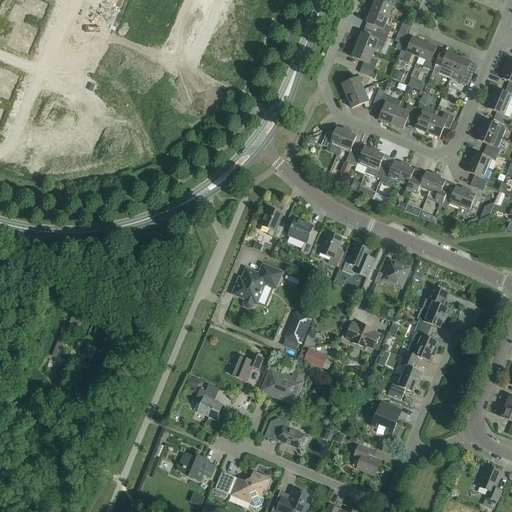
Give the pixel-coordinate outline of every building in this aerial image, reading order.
[(15,6),(12,13),(24,18),(27,11),(42,18),(47,6),(41,3),(35,1),(33,0),(26,0),(22,9),(15,6)] [(137,0),(136,2),(156,10),(160,0),(137,0)] [(403,0),(387,0),(386,4),(377,0),(376,0),(371,12),(388,18),(393,6),(392,6),(394,2),(401,5),(403,0)] [(136,2),(132,13),(139,16),(137,22),(149,27),(156,10),(136,2)] [(248,9),(243,19),(261,26),(266,16),(248,9)] [(388,18),(371,12),(366,24),(378,28),(376,33),(387,38),(392,28),(385,25),(388,18)] [(12,13),(9,20),(17,23),(12,34),(32,42),(37,31),(22,24),(24,18),(12,13)] [(243,19),(239,29),(257,36),(261,26),(243,19)] [(127,25),(122,37),(127,40),(126,42),(132,44),(133,42),(141,45),(149,27),(137,22),(134,28),(127,25)] [(239,29),(235,39),(253,46),(257,36),(239,29)] [(357,46),(374,53),(377,45),(383,48),(387,38),(376,33),(374,39),(362,34),(357,46)] [(399,33),(396,41),(403,44),(406,36),(399,33)] [(12,34),(8,45),(27,53),(32,42),(12,34)] [(229,48),(249,56),(253,46),(235,39),(231,48),(229,48)] [(419,58),(425,44),(413,39),(410,46),(404,44),(399,58),(403,60),(403,61),(409,64),(413,56),(419,58)] [(426,61),(423,68),(433,72),(439,58),(433,56),(436,49),(425,44),(419,58),(426,61)] [(374,53),(357,46),(352,58),(364,63),(362,68),(373,73),(377,62),(371,59),(374,53)] [(229,48),(225,58),(243,66),(247,56),(249,57),(249,56),(229,48)] [(459,58),(447,53),(445,57),(443,56),(442,59),(439,58),(433,72),(450,79),(459,58)] [(225,58),(221,68),(239,76),(243,66),(225,58)] [(472,74),(467,72),(471,63),(459,58),(450,79),(467,86),(472,74)] [(221,68),(216,79),(234,86),(239,76),(221,68)] [(373,73),(362,68),(359,73),(371,78),(373,73)] [(511,71),(504,68),(502,73),(504,74),(502,79),(509,82),(507,88),(511,89),(511,71)] [(0,69),(0,82),(13,88),(18,77),(0,69)] [(129,89),(125,96),(135,100),(131,108),(138,111),(136,116),(146,121),(148,115),(171,125),(169,130),(179,134),(182,129),(188,132),(192,123),(199,127),(202,120),(199,118),(205,105),(183,96),(185,91),(171,85),(175,78),(155,70),(151,77),(138,73),(131,90),(129,89)] [(404,74),(395,71),(392,79),(400,82),(404,74)] [(347,97),(364,90),(361,83),(363,82),(361,77),(342,85),(347,97)] [(411,79),(408,86),(414,88),(417,81),(411,79)] [(0,95),(8,99),(13,88),(0,82),(0,95)] [(411,96),(413,90),(407,87),(405,94),(411,96)] [(511,89),(507,88),(505,93),(496,89),(493,95),(491,94),(489,98),(508,106),(511,96),(511,89)] [(369,102),(364,90),(347,97),(352,109),(369,102)] [(377,110),(374,117),(379,119),(379,120),(391,125),(398,109),(401,102),(383,95),(382,99),(377,110)] [(372,108),(377,110),(382,99),(376,96),(372,108)] [(494,118),(507,124),(510,118),(504,116),(508,106),(489,98),(487,103),(490,104),(487,109),(496,113),(494,118)] [(415,129),(427,134),(434,117),(422,112),(425,106),(420,104),(418,109),(415,115),(411,125),(416,127),(415,129)] [(406,123),(411,125),(415,115),(418,109),(408,105),(405,112),(398,109),(391,125),(403,130),(406,123)] [(434,117),(427,134),(439,139),(444,127),(449,129),(454,118),(444,114),(441,120),(434,117)] [(314,127),(318,120),(313,118),(310,125),(314,127)] [(478,130),(497,137),(501,127),(505,129),(507,124),(494,118),(492,123),(485,120),(482,126),(480,125),(478,130)] [(42,137),(39,144),(48,148),(44,157),(51,159),(49,164),(60,169),(62,164),(84,173),(82,178),(93,183),(95,177),(102,180),(105,172),(113,175),(116,169),(113,167),(119,153),(99,145),(100,140),(90,136),(93,127),(79,122),(75,131),(51,122),(44,138),(42,137)] [(330,145),(340,149),(347,130),(343,128),(342,130),(336,128),(333,135),(327,133),(321,146),(328,148),(330,145)] [(345,163),(351,165),(356,153),(351,150),(357,136),(351,134),(352,132),(347,130),(340,149),(350,153),(345,163)] [(497,137),(478,130),(477,134),(479,135),(476,141),(487,145),(485,150),(498,156),(500,150),(493,147),(497,137)] [(356,153),(351,165),(356,168),(358,164),(368,168),(375,150),(371,148),(370,150),(359,145),(356,153)] [(375,150),(368,168),(378,172),(375,178),(381,180),(386,167),(381,165),(385,156),(379,154),(380,151),(375,150)] [(469,162),(488,169),(492,159),(496,161),(498,156),(485,150),(483,155),(475,152),(473,158),(471,157),(469,162)] [(386,167),(381,180),(386,182),(388,179),(397,183),(405,164),(401,162),(400,164),(394,162),(391,169),(386,167)] [(488,169),(469,162),(467,166),(469,167),(467,173),(474,176),(472,181),(485,186),(488,181),(484,179),(488,169)] [(405,164),(397,183),(407,187),(406,191),(411,193),(417,180),(411,178),(415,170),(409,168),(410,166),(405,164)] [(429,194),(437,175),(432,173),(431,175),(426,173),(422,182),(417,180),(411,193),(417,195),(419,190),(429,194)] [(437,175),(429,194),(427,199),(442,206),(451,183),(440,179),(441,177),(437,175)] [(356,193),(360,184),(354,181),(350,190),(356,193)] [(485,186),(472,181),(470,186),(483,192),(485,186)] [(449,204),(459,208),(467,189),(462,188),(461,190),(456,188),(457,186),(451,183),(442,206),(447,208),(449,204)] [(467,189),(459,208),(469,212),(471,208),(478,210),(482,198),(470,193),(471,191),(467,189)] [(368,190),(365,197),(372,200),(375,193),(368,190)] [(383,196),(380,203),(388,206),(390,199),(383,196)] [(404,211),(406,205),(400,202),(397,208),(404,211)] [(411,215),(418,217),(421,210),(417,208),(413,210),(411,215)] [(261,226),(270,230),(267,235),(279,240),(284,228),(278,226),(283,215),(269,209),(261,226)] [(290,237),(287,243),(302,249),(301,252),(308,255),(314,241),(309,238),(312,231),(313,227),(295,220),(288,236),(290,237)] [(319,253),(330,258),(328,264),(336,267),(343,252),(337,249),(342,239),(329,233),(324,246),(322,245),(319,253)] [(346,263),(342,271),(353,276),(354,273),(367,278),(373,263),(367,261),(369,258),(368,257),(370,251),(356,244),(348,264),(346,263)] [(409,269),(390,262),(384,275),(379,273),(375,283),(381,285),(382,280),(401,288),(405,277),(410,279),(412,273),(408,271),(409,269)] [(245,299),(243,304),(244,307),(247,309),(250,309),(253,308),(255,303),(256,303),(264,284),(276,289),(282,273),(263,265),(258,276),(247,271),(240,286),(238,285),(234,294),(245,299)] [(426,300),(422,310),(446,320),(448,315),(446,314),(448,309),(443,307),(449,294),(433,287),(428,300),(426,300)] [(418,320),(419,320),(417,326),(430,332),(432,326),(440,329),(442,323),(444,324),(446,320),(422,310),(418,320)] [(286,338),(301,344),(311,320),(296,314),(286,338)] [(352,323),(346,338),(352,341),(351,343),(366,349),(367,347),(373,350),(375,344),(380,346),(383,338),(378,336),(379,335),(373,332),(374,330),(359,324),(358,326),(352,323)] [(430,332),(417,326),(414,332),(415,333),(411,343),(435,353),(437,348),(435,348),(437,342),(427,338),(430,332)] [(310,338),(317,341),(318,341),(320,335),(313,332),(312,333),(310,338)] [(433,357),(435,353),(411,343),(407,353),(406,352),(403,358),(416,364),(419,358),(429,362),(431,357),(433,357)] [(309,351),(305,362),(323,369),(327,358),(309,351)] [(264,359),(252,354),(249,361),(240,357),(232,376),(246,382),(252,368),(259,371),(264,359)] [(400,376),(419,384),(421,379),(419,378),(421,373),(414,370),(416,364),(403,358),(401,365),(405,366),(400,376)] [(293,404),(302,383),(300,383),(303,375),(302,374),(297,371),(295,372),(292,380),(271,371),(262,391),(293,404)] [(417,388),(419,384),(400,376),(396,386),(392,384),(390,391),(403,396),(405,390),(413,393),(415,387),(417,388)] [(196,390),(200,381),(191,378),(187,387),(196,390)] [(222,406),(214,402),(219,389),(208,384),(205,391),(200,389),(195,402),(201,405),(198,413),(216,420),(222,406)] [(381,403),(371,429),(377,431),(376,433),(383,436),(384,434),(391,437),(402,411),(381,403)] [(511,410),(505,407),(501,418),(511,422),(511,425),(508,435),(511,436),(511,410)] [(288,429),(291,423),(278,418),(271,422),(264,437),(278,443),(279,441),(298,449),(304,435),(288,429)] [(330,442),(334,434),(327,432),(323,439),(330,442)] [(343,436),(337,434),(334,441),(340,444),(343,436)] [(353,457),(360,460),(357,469),(375,476),(381,462),(367,457),(370,450),(358,445),(353,457)] [(210,461),(202,458),(201,460),(184,453),(180,464),(178,465),(178,468),(177,471),(194,478),(193,480),(200,483),(203,476),(211,479),(216,466),(209,463),(210,461)] [(497,503),(502,491),(495,489),(502,473),(484,466),(479,478),(482,480),(479,488),(488,492),(485,498),(497,503)] [(228,495),(250,504),(249,506),(256,508),(262,506),(264,500),(262,499),(270,480),(254,473),(250,480),(246,482),(222,473),(215,489),(217,490),(215,494),(227,499),(228,495)] [(305,503),(308,495),(293,489),(289,501),(281,498),(276,511),(292,511),(293,510),(297,511),(306,511),(309,506),(306,504),(305,503)] [(201,507),(205,498),(199,496),(195,505),(201,507)]
